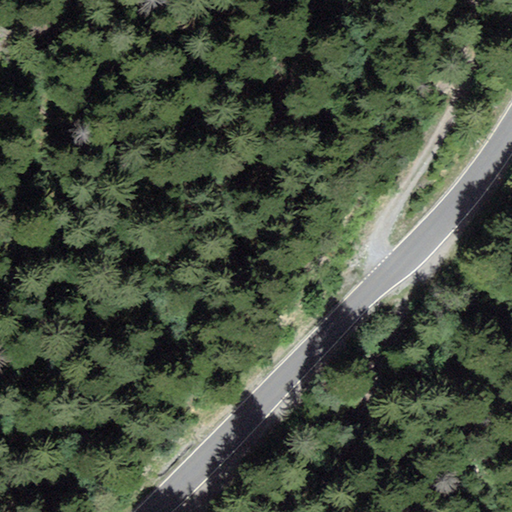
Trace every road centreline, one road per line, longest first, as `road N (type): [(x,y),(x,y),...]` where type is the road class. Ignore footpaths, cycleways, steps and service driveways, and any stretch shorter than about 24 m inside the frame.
road 1 (tertiary): [(511,129),(436,230),(151,511)]
road 2 (track): [(384,278),(376,240),(383,212),(470,55),(510,0)]
